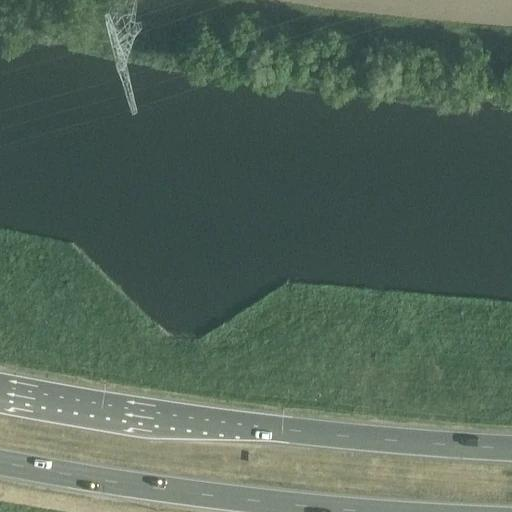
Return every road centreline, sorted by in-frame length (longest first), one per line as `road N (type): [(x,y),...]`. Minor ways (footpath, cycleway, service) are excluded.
road 1 (trunk): [(511,449),(194,423),(0,385)]
road 2 (trunk): [(0,463),(355,511)]
